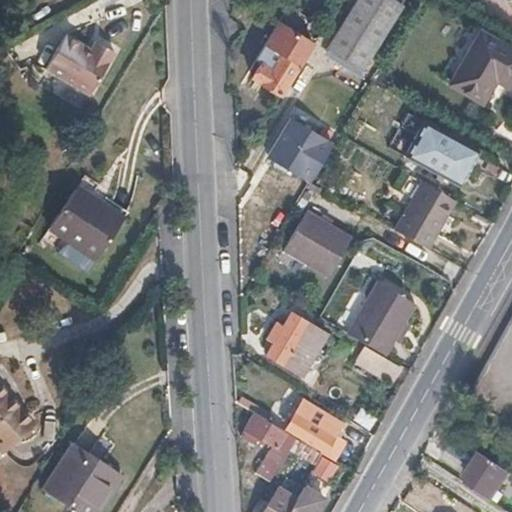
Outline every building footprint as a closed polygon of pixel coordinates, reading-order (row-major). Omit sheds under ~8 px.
[(359,0),(328,50),(363,72),(404,9),(389,0),(359,0)] [(389,0),(404,9),(408,0),(389,0)] [(282,20),(319,42),(324,33),(288,10),(282,20)] [(280,23),(316,46),(319,42),(282,20),(280,23)] [(97,24),(91,34),(68,21),(48,56),(94,80),(117,35),(97,24)] [(300,67),(302,68),(316,46),(280,23),(266,45),(272,49),(252,80),(281,97),(300,67)] [(510,89),(511,85),(511,52),(483,34),(451,86),(482,105),(497,81),(510,89)] [(311,186),(312,184),(335,147),(293,122),(270,160),(311,186)] [(424,168),(442,134),(428,126),(409,159),(424,168)] [(462,190),(482,156),(442,134),(424,168),(462,190)] [(429,252),(457,203),(424,184),(396,233),(429,252)] [(97,262),(125,219),(78,189),(51,231),(97,262)] [(354,240),(298,208),(274,246),(333,280),(354,240)] [(377,283),(347,335),(385,357),(415,305),(377,283)] [(294,317),(271,358),(306,379),(330,338),(294,317)] [(511,328),(471,402),(511,425),(511,328)] [(358,367),(393,388),(402,372),(367,351),(358,367)] [(37,423),(0,381),(0,452),(1,454),(37,423)] [(270,420),(280,424),(284,417),(274,412),(270,420)] [(271,484),(297,440),(256,415),(242,439),(263,451),(266,446),(273,450),(257,476),(271,484)] [(322,452),(321,454),(334,462),(342,467),(349,471),(353,466),(347,462),(350,458),(329,445),(340,426),(324,417),(317,428),(298,417),(289,431),(322,452)] [(359,428),(376,438),(378,433),(362,423),(359,428)] [(351,443),(367,452),(376,438),(359,428),(351,443)] [(45,492),(73,511),(100,511),(124,478),(76,446),(45,492)] [(316,462),(321,454),(312,449),(307,457),(316,462)] [(511,475),(511,474),(485,456),(466,484),(455,501),(472,511),(488,511),(494,503),(495,501),(511,475)] [(338,476),(342,467),(334,462),(330,470),(338,476)] [(304,489),(290,511),(317,511),(324,501),(304,489)] [(267,511),(287,511),(295,500),(280,491),(267,511)]
